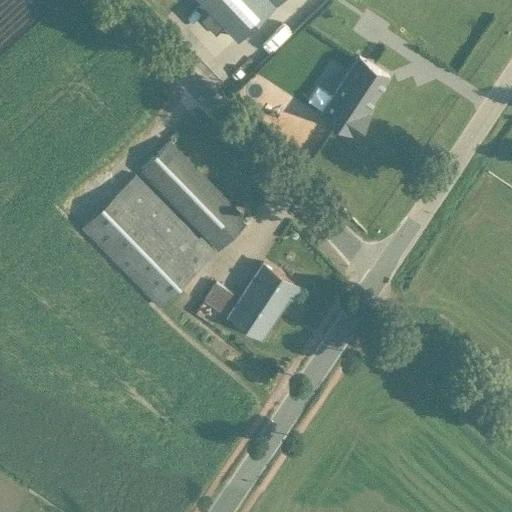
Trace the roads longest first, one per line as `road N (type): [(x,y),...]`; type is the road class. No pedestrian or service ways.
road 1 (tertiary): [(377,271),(116,0)]
road 2 (tertiary): [(377,271),(218,511)]
road 3 (tertiary): [(511,71),(377,271)]
